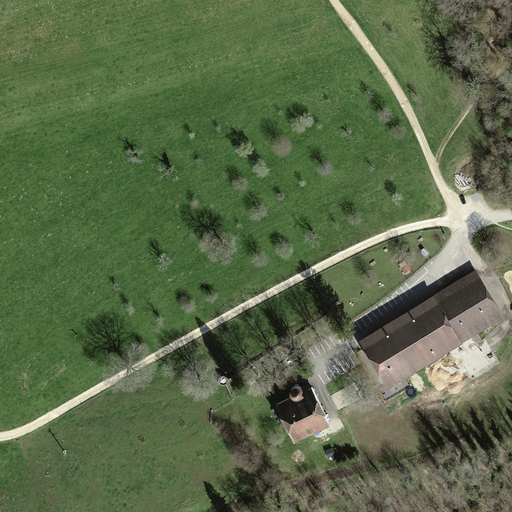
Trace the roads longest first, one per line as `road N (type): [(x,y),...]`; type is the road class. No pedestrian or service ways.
road 1 (unclassified): [(511,213),(390,233),(29,424),(0,431)]
road 2 (track): [(331,0),(387,74),(463,218)]
road 3 (track): [(433,169),(457,124),(511,56)]
